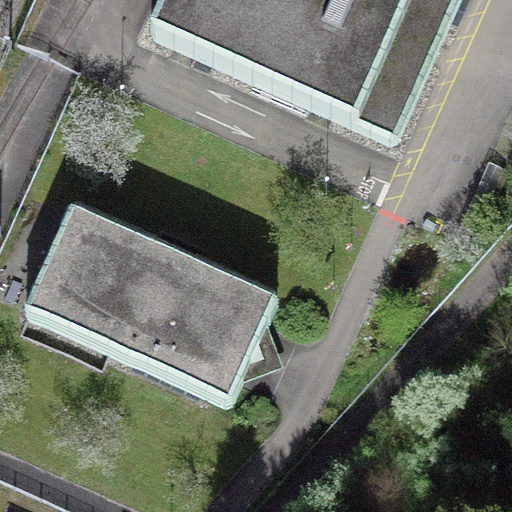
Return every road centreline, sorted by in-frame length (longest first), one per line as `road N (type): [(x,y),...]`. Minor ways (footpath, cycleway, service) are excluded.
road 1 (unclassified): [(275,511),(511,258)]
road 2 (track): [(0,205),(60,78),(88,40)]
